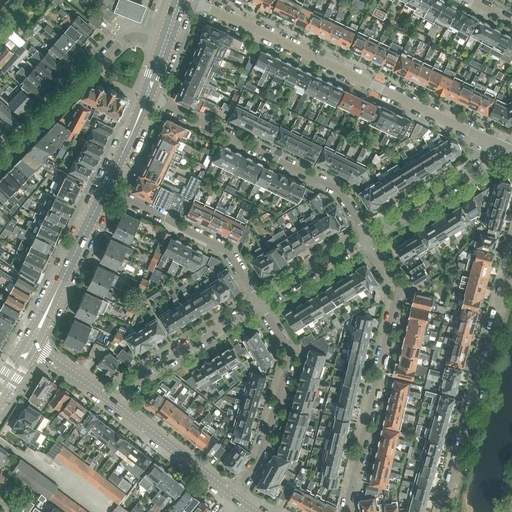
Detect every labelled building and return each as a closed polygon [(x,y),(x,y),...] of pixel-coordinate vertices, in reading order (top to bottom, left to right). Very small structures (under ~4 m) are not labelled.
[(108,20),(111,23),(112,22),(111,21),(117,14),(117,15),(118,14),(114,12),(114,11),(115,10),(117,7),(119,7),(121,0),(103,0),(95,10),(106,18),(108,20)] [(150,6),(133,0),(121,0),(119,7),(117,7),(115,10),(144,20),(150,6)] [(261,0),(259,5),(265,8),(265,9),(268,10),(269,10),(270,10),(275,0),(261,0)] [(284,17),(291,1),(289,0),(277,0),(272,11),(277,13),(278,15),(281,17),(283,16),(284,17)] [(295,0),(291,0),(284,17),(288,18),(288,20),(291,22),(293,21),(294,21),(302,6),(295,2),(295,0)] [(294,23),(297,24),(305,28),(306,27),(313,11),(307,8),(310,0),(304,0),(303,3),(302,6),(294,21),(294,23)] [(326,36),(327,37),(335,21),(329,18),(333,10),(332,10),(335,4),(334,3),(335,0),(331,0),(328,8),(324,16),(317,32),(321,34),(322,36),(324,37),(326,36)] [(364,3),(358,0),(352,0),(351,4),(362,9),(364,3)] [(410,4),(416,7),(419,0),(407,0),(406,2),(406,1),(403,7),(407,9),(409,6),(410,4)] [(419,0),(416,7),(415,9),(414,11),(415,12),(424,16),(425,14),(426,12),(432,0),(419,0)] [(444,2),(443,0),(432,0),(426,12),(425,14),(424,16),(434,22),(436,18),(444,2)] [(446,29),(447,27),(449,24),(457,9),(456,9),(456,6),(453,5),(450,5),(444,2),(434,22),(446,29)] [(453,27),(458,30),(459,30),(467,14),(466,12),(463,10),(461,11),(457,9),(449,24),(448,26),(450,28),(453,27)] [(316,31),(317,32),(324,16),(313,11),(306,27),(310,29),(311,31),(314,32),(316,31)] [(88,19),(97,27),(103,20),(94,12),(88,19)] [(62,15),(88,38),(94,30),(78,16),(74,20),(67,13),(66,14),(64,13),(62,15)] [(471,16),(467,14),(459,30),(458,30),(456,34),(466,40),(477,20),(477,19),(476,17),(473,16),(471,16)] [(81,45),(88,38),(62,15),(60,17),(63,20),(62,21),(68,27),(65,31),(81,45)] [(475,37),(482,41),(490,26),(489,24),(485,22),(483,23),(481,22),(480,20),(480,19),(468,40),(472,43),(475,37)] [(337,41),(338,42),(345,26),(335,21),(327,37),(331,39),(332,41),(335,42),(337,41)] [(371,57),(371,58),(379,42),(372,38),(377,28),(378,28),(380,23),(376,22),(374,26),(373,26),(369,37),(361,53),(365,55),(366,57),(369,58),(371,57)] [(4,23),(0,27),(0,31),(7,38),(13,30),(4,23)] [(345,26),(338,42),(342,44),(343,46),(346,47),(348,46),(348,47),(358,26),(352,23),(349,27),(345,26)] [(207,25),(202,37),(226,47),(228,43),(244,51),(247,43),(207,25)] [(436,29),(437,28),(432,25),(428,33),(433,36),(436,29)] [(489,52),(492,47),(500,32),(499,30),(496,28),(493,28),(490,26),(482,41),(479,46),(489,52)] [(47,32),(73,54),(80,47),(64,32),(60,37),(54,31),(53,32),(49,29),(47,32)] [(73,54),(47,32),(45,30),(42,34),(54,44),(50,48),(49,50),(65,64),(66,62),(67,62),(69,61),(72,57),(72,56),(73,54)] [(360,52),(361,53),(369,37),(358,32),(350,48),(355,50),(356,52),(358,53),(360,52)] [(426,37),(424,36),(418,32),(415,36),(424,41),(424,40),(426,37)] [(500,58),(503,52),(511,38),(510,38),(510,36),(506,34),(504,34),(500,32),(492,47),(489,52),(493,54),(500,58)] [(398,38),(394,36),(390,47),(382,63),(386,65),(387,67),(390,68),(392,67),(393,68),(400,52),(394,49),(396,44),(395,43),(398,38)] [(199,47),(199,48),(216,56),(219,49),(225,52),(227,48),(226,47),(202,37),(202,38),(202,41),(200,42),(198,45),(199,47)] [(511,59),(511,38),(503,52),(500,58),(510,63),(511,59)] [(390,47),(379,42),(371,58),(376,60),(377,62),(379,63),(381,62),(382,63),(390,47)] [(6,45),(0,51),(0,66),(1,67),(18,48),(14,45),(10,49),(6,45)] [(32,52),(33,53),(57,73),(59,71),(61,70),(62,68),(62,67),(63,66),(65,64),(49,50),(48,52),(44,57),(32,46),(28,51),(31,54),(32,52)] [(249,57),(254,60),(259,48),(254,46),(249,57)] [(216,56),(199,48),(199,49),(196,50),(195,53),(196,56),(195,58),(198,60),(199,59),(203,61),(203,62),(208,65),(209,64),(221,70),(222,66),(219,65),(222,58),(216,56)] [(254,65),(264,70),(272,55),(271,55),(270,53),(267,52),(266,52),(261,50),(254,65)] [(404,73),(405,74),(413,58),(402,52),(394,69),(399,71),(400,73),(402,74),(404,73)] [(57,73),(33,53),(30,56),(38,63),(35,68),(50,81),(57,73)] [(267,72),(274,75),(282,60),(281,60),(280,58),(277,57),(276,57),(272,55),(264,70),(260,80),(262,82),(267,74),(266,74),(267,72)] [(198,60),(195,58),(193,61),(191,62),(190,65),(191,67),(190,68),(207,76),(211,78),(213,71),(223,75),(224,71),(221,70),(209,64),(208,65),(203,62),(203,61),(199,59),(198,60)] [(415,78),(415,79),(423,62),(413,58),(405,74),(409,76),(410,78),(413,79),(415,78)] [(286,62),(282,60),(274,75),(272,80),(282,85),(292,65),(291,65),(290,63),(287,62),(286,62)] [(423,84),(425,83),(433,67),(423,62),(415,79),(419,80),(420,82),(423,84)] [(435,90),(445,94),(454,77),(447,74),(452,64),(448,62),(443,72),(435,90)] [(430,87),(435,90),(443,72),(437,69),(439,65),(435,63),(433,67),(425,83),(430,85),(430,87)] [(296,67),(292,65),(282,85),(286,87),(287,85),(293,88),(302,70),(301,69),(301,68),(297,66),(296,67)] [(19,70),(43,90),(49,82),(33,69),(30,73),(22,67),(19,70)] [(207,76),(190,68),(190,69),(188,70),(186,74),(187,76),(186,79),(215,91),(217,87),(208,84),(211,78),(207,76)] [(43,90),(19,70),(16,73),(24,80),(20,84),(36,98),(43,90)] [(306,72),(302,70),(293,88),(288,98),(292,100),(296,92),(296,91),(298,86),(305,90),(312,75),(311,74),(310,72),(307,71),(306,72)] [(496,77),(501,79),(504,74),(499,71),(496,77)] [(504,74),(501,79),(505,81),(507,78),(510,76),(504,73),(504,74)] [(309,93),(315,96),(322,80),(321,78),(318,76),(316,77),(312,75),(305,90),(301,98),(305,100),(309,93)] [(460,100),(467,103),(474,87),(479,77),(475,75),(470,85),(464,82),(456,99),(458,100),(460,100)] [(488,75),(483,86),(487,88),(489,82),(489,81),(491,77),(488,75)] [(445,94),(456,99),(464,82),(454,77),(445,94)] [(215,91),(186,79),(185,81),(182,82),(181,85),(182,88),(182,89),(199,96),(198,96),(202,98),(205,92),(219,98),(220,94),(215,91)] [(245,81),(241,79),(237,87),(242,89),(245,81)] [(315,96),(325,101),(333,85),(332,84),(331,82),(328,81),(326,82),(322,80),(315,96)] [(245,87),(254,91),(257,87),(247,82),(245,87)] [(10,85),(7,88),(27,107),(29,104),(30,105),(35,101),(34,100),(34,99),(23,88),(18,93),(10,85)] [(333,85),(325,101),(323,104),(327,106),(328,102),(336,106),(343,90),(343,89),(342,87),(339,86),(337,87),(333,85)] [(92,86),(81,98),(77,102),(83,105),(85,100),(97,106),(96,107),(105,90),(104,90),(104,88),(99,86),(97,87),(96,88),(92,86)] [(473,106),(477,108),(485,92),(474,87),(467,103),(468,105),(471,107),(473,106)] [(27,107),(7,88),(4,91),(13,99),(9,103),(20,114),(21,113),(22,114),(26,110),(25,109),(27,107)] [(199,96),(182,89),(180,93),(177,94),(176,97),(177,100),(203,113),(206,106),(214,109),(216,105),(202,98),(198,96),(199,96)] [(95,111),(92,116),(97,118),(101,109),(107,112),(116,96),(117,94),(116,92),(112,90),(111,90),(109,90),(108,92),(105,91),(105,90),(96,107),(94,111),(95,111)] [(338,106),(349,111),(356,95),(355,95),(355,94),(352,92),(350,92),(345,90),(338,106)] [(485,92),(477,108),(478,108),(478,110),(481,111),(483,111),(487,113),(495,97),(497,93),(493,91),(493,90),(491,95),(485,92)] [(489,115),(500,120),(507,104),(500,101),(503,95),(499,93),(489,115)] [(349,111),(359,116),(367,100),(366,100),(366,99),(362,97),(361,98),(356,95),(349,111)] [(107,112),(103,121),(107,123),(109,120),(112,114),(119,118),(126,103),(125,103),(124,100),(116,96),(107,112)] [(0,116),(10,125),(18,116),(0,100),(0,116)] [(359,116),(370,121),(378,106),(377,105),(376,104),(373,102),(371,103),(367,100),(359,116)] [(237,122),(242,124),(249,109),(249,110),(253,103),(249,101),(246,108),(237,104),(231,119),(232,119),(233,121),(235,123),(237,122)] [(77,102),(72,106),(73,108),(76,110),(66,126),(77,132),(78,133),(84,123),(87,118),(90,120),(91,118),(90,117),(91,115),(89,114),(91,110),(83,105),(77,102)] [(507,104),(500,120),(508,124),(511,122),(511,103),(511,102),(507,104)] [(303,105),(298,103),(295,110),(299,113),(303,105)] [(378,106),(370,121),(369,123),(380,129),(389,110),(378,105),(378,106)] [(248,127),(252,129),(263,108),(259,106),(256,113),(249,110),(249,109),(242,124),(242,125),(243,126),(246,128),(248,127)] [(262,134),(263,135),(270,120),(263,116),(267,110),(263,108),(252,129),(256,131),(257,133),(260,135),(262,134)] [(389,110),(380,129),(386,131),(380,144),(385,146),(391,134),(399,115),(389,110)] [(272,139),(273,140),(281,125),(274,122),(277,115),(273,113),(270,120),(263,135),(267,137),(267,138),(270,140),(272,139)] [(410,120),(399,115),(391,134),(396,137),(397,135),(403,138),(404,136),(405,136),(409,135),(415,123),(410,121),(410,120)] [(88,124),(87,126),(92,128),(109,137),(110,134),(112,133),(113,130),(113,129),(113,128),(96,119),(93,126),(88,124)] [(187,137),(190,130),(168,119),(168,120),(165,121),(164,124),(165,126),(164,127),(162,132),(184,143),(185,143),(187,139),(187,137)] [(283,145),(284,145),(292,129),(285,126),(288,121),(284,119),(281,125),(273,140),(278,142),(278,144),(281,145),(283,145)] [(58,121),(50,129),(67,138),(71,131),(75,134),(77,132),(66,126),(58,121)] [(87,126),(84,123),(82,127),(88,130),(89,129),(91,130),(88,138),(104,146),(106,145),(108,141),(108,139),(109,137),(92,128),(87,126)] [(423,126),(417,123),(411,136),(414,141),(416,139),(423,126)] [(298,126),(294,124),(292,129),(284,145),(288,147),(289,149),(292,150),(293,150),(294,150),(302,134),(296,131),(298,126)] [(346,128),(342,126),(339,131),(346,135),(347,133),(346,128)] [(50,129),(42,137),(60,146),(64,139),(68,141),(69,139),(67,138),(50,129)] [(305,155),(312,139),(306,136),(308,131),(305,129),(302,134),(294,150),(298,152),(299,154),(302,156),(304,155),(305,155)] [(312,139),(305,155),(309,157),(310,159),(312,161),(314,160),(315,161),(326,140),(319,136),(321,132),(317,130),(313,139),(312,139)] [(157,143),(174,151),(183,156),(185,151),(181,149),(184,143),(162,132),(160,133),(158,137),(159,138),(157,143)] [(42,137),(35,145),(53,154),(56,146),(61,149),(62,147),(60,146),(42,137)] [(327,166),(328,167),(336,151),(329,147),(333,140),(329,138),(317,161),(322,164),(322,166),(325,167),(327,166)] [(436,146),(430,150),(439,165),(440,164),(442,165),(445,163),(445,162),(449,159),(438,142),(439,141),(436,138),(432,140),(436,146)] [(87,139),(82,150),(100,159),(104,149),(104,147),(87,139)] [(441,140),(439,141),(438,142),(449,159),(450,158),(452,159),(455,157),(455,155),(461,152),(461,149),(457,142),(449,139),(444,142),(443,141),(441,140)] [(154,149),(151,154),(169,162),(176,166),(178,167),(180,162),(183,156),(174,151),(157,143),(156,143),(154,144),(153,147),(154,149)] [(338,172),(346,156),(339,153),(343,145),(340,143),(336,151),(328,167),(332,169),(333,171),(336,172),(338,172)] [(426,152),(420,156),(429,171),(430,171),(432,171),(435,170),(435,168),(439,165),(430,150),(426,144),(422,146),(426,152)] [(53,154),(35,145),(27,152),(45,161),(49,154),(53,156),(54,154),(53,154)] [(216,163),(223,167),(231,151),(230,150),(230,148),(227,147),(224,147),(220,145),(207,171),(211,173),(216,163)] [(348,176),(349,177),(357,161),(350,158),(355,148),(351,147),(346,156),(338,172),(342,174),(343,176),(346,177),(348,176)] [(75,160),(93,169),(95,168),(100,159),(82,150),(77,160),(75,160)] [(425,174),(426,173),(428,172),(429,171),(420,156),(416,150),(412,152),(416,159),(410,162),(419,177),(420,177),(422,177),(425,176),(425,174)] [(231,177),(234,172),(241,156),(240,154),(237,152),(235,153),(231,151),(223,167),(220,172),(231,177)] [(27,152),(22,157),(35,170),(38,173),(44,167),(48,171),(53,165),(45,161),(27,152)] [(175,168),(176,166),(169,162),(151,154),(149,155),(148,158),(148,160),(146,165),(163,173),(166,174),(171,176),(173,173),(168,170),(170,165),(173,166),(173,167),(175,168)] [(212,156),(208,154),(203,165),(207,167),(212,156)] [(375,154),(372,161),(374,163),(380,159),(378,156),(375,154)] [(234,172),(244,177),(252,161),(251,159),(248,157),(246,158),(241,156),(234,172)] [(357,161),(349,177),(353,179),(353,181),(356,182),(358,182),(359,182),(360,180),(362,176),(365,171),(367,166),(360,163),(363,158),(359,156),(357,161)] [(410,162),(407,156),(403,158),(407,165),(400,168),(410,183),(411,183),(412,183),(415,182),(415,180),(419,177),(410,162)] [(22,157),(15,165),(28,177),(32,174),(39,181),(43,178),(38,173),(35,170),(22,157)] [(386,168),(390,175),(390,174),(399,190),(404,187),(405,188),(408,186),(409,184),(410,183),(400,168),(393,172),(389,166),(384,159),(382,160),(386,168)] [(93,169),(75,160),(70,171),(86,179),(88,178),(93,169)] [(244,177),(255,183),(263,167),(262,164),(259,163),(257,164),(252,161),(244,177)] [(28,177),(15,165),(9,171),(29,191),(31,188),(25,181),(28,178),(28,177)] [(158,184),(180,194),(182,190),(163,181),(166,174),(163,173),(146,165),(144,166),(142,169),(143,171),(141,175),(158,184)] [(259,185),(266,188),(274,172),(273,172),(273,170),(270,168),(267,169),(263,167),(255,183),(253,188),(257,190),(259,185)] [(9,171),(3,177),(16,190),(19,187),(26,194),(29,191),(9,171)] [(380,181),(379,181),(373,185),(365,171),(362,176),(366,181),(379,202),(383,200),(385,200),(388,198),(389,196),(380,181)] [(64,172),(59,183),(79,193),(84,182),(64,172)] [(270,190),(276,193),(277,193),(285,177),(284,177),(285,176),(279,173),(278,174),(274,172),(266,188),(263,193),(267,195),(270,190)] [(380,181),(389,196),(393,193),(395,194),(398,192),(399,190),(390,174),(390,175),(383,178),(379,172),(376,175),(379,181),(380,181)] [(132,191),(166,207),(184,216),(192,200),(201,180),(191,175),(186,186),(184,185),(182,190),(180,194),(158,184),(141,175),(140,175),(132,191)] [(379,202),(362,176),(360,180),(366,189),(359,193),(370,210),(380,203),(379,202)] [(16,190),(3,177),(0,179),(0,186),(10,197),(16,203),(19,206),(25,199),(16,190)] [(280,195),(287,198),(287,199),(295,182),(296,181),(289,178),(288,179),(285,177),(277,193),(276,193),(274,198),(278,200),(280,195)] [(496,184),(494,192),(509,196),(511,195),(511,191),(511,189),(511,188),(509,187),(510,181),(507,177),(496,184)] [(287,199),(287,198),(284,203),(288,205),(291,200),(298,204),(303,192),(305,188),(306,187),(305,187),(304,185),(301,183),(299,184),(295,182),(287,199)] [(79,193),(59,183),(53,194),(74,203),(79,193)] [(238,191),(227,185),(225,189),(236,195),(238,191)] [(19,206),(16,203),(10,197),(0,186),(0,199),(3,203),(7,200),(13,206),(10,210),(13,213),(19,206)] [(303,192),(301,197),(305,199),(312,195),(313,192),(305,188),(303,192)] [(494,192),(491,203),(506,207),(508,206),(509,202),(508,200),(509,196),(494,192)] [(317,194),(308,200),(317,213),(321,210),(324,208),(327,212),(329,214),(338,228),(338,229),(348,224),(337,206),(333,200),(324,206),(319,197),(323,195),(323,194),(320,193),(317,194)] [(480,193),(477,195),(462,205),(471,218),(477,214),(479,215),(481,210),(480,209),(482,202),(481,201),(482,200),(483,198),(480,193)] [(67,216),(73,206),(48,194),(43,205),(47,207),(50,208),(67,216)] [(205,204),(204,206),(198,203),(199,201),(198,201),(200,197),(196,195),(186,215),(191,217),(192,219),(195,221),(197,220),(205,204)] [(29,198),(22,206),(28,208),(32,199),(29,198)] [(215,209),(214,210),(208,208),(211,202),(210,202),(206,200),(205,204),(197,220),(201,222),(202,224),(205,226),(207,225),(215,209)] [(488,214),(503,218),(505,217),(506,213),(505,211),(506,207),(491,203),(484,201),(483,206),(488,207),(486,214),(488,214)] [(9,219),(4,214),(0,209),(0,206),(2,205),(0,202),(0,215),(1,217),(7,222),(9,219)] [(43,205),(40,203),(38,207),(47,212),(45,217),(63,225),(67,216),(50,208),(47,207),(43,205)] [(227,210),(221,207),(217,205),(215,209),(207,225),(212,227),(212,229),(215,231),(217,230),(218,230),(226,214),(225,214),(227,210)] [(236,219),(228,235),(232,237),(233,239),(236,240),(238,240),(239,240),(246,226),(239,223),(240,221),(244,211),(243,211),(244,208),(241,207),(240,210),(236,219)] [(260,209),(255,207),(251,215),(254,216),(256,213),(258,212),(260,209)] [(455,211),(450,213),(459,228),(463,234),(467,232),(463,226),(470,221),(461,207),(460,207),(458,207),(455,209),(455,211)] [(325,216),(319,220),(328,234),(330,234),(334,232),(334,230),(338,228),(329,214),(327,212),(324,208),(321,210),(324,214),(324,215),(325,216)] [(41,226),(59,235),(63,225),(45,217),(31,210),(28,215),(33,217),(36,218),(34,222),(41,226)] [(229,215),(231,212),(227,210),(225,214),(226,214),(218,230),(222,232),(223,234),(225,235),(227,235),(228,235),(236,219),(229,215)] [(287,213),(290,218),(291,221),(296,218),(291,210),(287,213)] [(305,220),(308,225),(317,240),(318,240),(320,241),(323,239),(323,237),(328,234),(319,220),(314,211),(311,213),(311,215),(311,216),(305,220)] [(119,222),(118,223),(135,231),(141,220),(124,212),(121,216),(119,217),(118,220),(119,222)] [(278,221),(280,224),(290,218),(287,213),(279,218),(278,218),(278,221)] [(444,217),(440,220),(449,234),(455,245),(458,243),(456,239),(456,238),(452,232),(459,228),(450,213),(450,214),(448,213),(445,215),(444,217)] [(503,218),(488,214),(485,225),(500,229),(502,228),(503,224),(502,222),(503,218)] [(304,227),(298,231),(307,247),(307,246),(310,247),(313,245),(313,243),(317,240),(308,225),(304,218),(300,220),(304,227)] [(434,224),(430,226),(438,241),(442,247),(446,245),(442,238),(449,234),(440,220),(439,220),(437,220),(434,222),(434,224)] [(284,240),(277,244),(287,261),(291,258),(292,256),(297,253),(288,238),(280,224),(278,221),(274,224),(284,240)] [(22,239),(32,244),(50,253),(55,244),(36,235),(23,228),(9,222),(3,230),(22,239)] [(135,231),(118,223),(118,224),(117,224),(116,225),(114,228),(115,229),(113,234),(130,242),(132,244),(133,242),(131,241),(135,231)] [(246,224),(246,226),(239,240),(244,243),(248,233),(251,232),(246,224)] [(41,226),(36,235),(55,244),(59,235),(41,226)] [(293,232),(294,234),(288,238),(297,253),(299,253),(303,251),(303,249),(307,247),(304,241),(298,231),(295,226),(291,229),(293,232)] [(419,233),(428,248),(436,261),(440,259),(435,251),(436,251),(432,245),(438,241),(430,226),(429,227),(427,226),(424,228),(423,230),(419,233)] [(496,238),(498,231),(488,228),(487,233),(486,235),(492,237),(496,238)] [(418,254),(428,248),(419,233),(418,233),(416,233),(414,234),(414,236),(408,239),(418,254)] [(472,240),(469,244),(493,250),(494,246),(496,246),(497,245),(498,241),(497,239),(496,239),(496,238),(492,237),(480,234),(478,241),(472,240)] [(277,244),(273,237),(265,242),(271,250),(264,254),(273,268),(274,269),(287,261),(277,244)] [(106,248),(105,250),(125,259),(128,252),(126,252),(128,247),(111,238),(109,243),(108,243),(107,244),(105,247),(106,248)] [(168,255),(174,258),(175,258),(182,243),(181,243),(180,241),(177,240),(175,240),(171,238),(169,243),(158,265),(158,267),(159,268),(161,267),(164,261),(165,262),(168,255)] [(23,251),(28,253),(46,261),(46,262),(50,253),(32,244),(22,239),(18,248),(23,251)] [(418,254),(408,239),(398,245),(396,245),(394,247),(393,248),(396,252),(397,252),(399,252),(403,259),(402,260),(405,264),(414,259),(413,257),(418,254)] [(179,260),(185,263),(192,248),(191,246),(187,245),(186,245),(182,243),(175,258),(174,258),(168,272),(171,273),(174,266),(175,267),(179,260)] [(255,249),(258,255),(263,252),(260,246),(255,249)] [(185,263),(181,270),(186,272),(187,268),(193,271),(204,264),(199,262),(202,254),(203,253),(202,253),(201,251),(198,250),(196,250),(192,248),(185,263)] [(467,258),(475,260),(490,264),(492,259),(493,258),(494,255),(493,254),(493,252),(478,248),(476,255),(469,253),(467,258)] [(125,259),(105,250),(105,251),(103,251),(101,254),(102,256),(100,261),(117,269),(120,264),(122,265),(125,259)] [(263,252),(258,255),(259,257),(252,261),(253,262),(251,263),(254,269),(256,268),(261,275),(262,274),(263,276),(269,272),(268,271),(273,268),(264,254),(263,252)] [(28,253),(23,262),(41,270),(46,262),(28,253)] [(209,257),(202,254),(199,262),(204,264),(205,263),(209,257)] [(213,266),(215,270),(218,268),(215,264),(221,260),(211,256),(207,265),(210,267),(213,266)] [(36,282),(42,271),(41,270),(23,262),(17,259),(14,257),(12,262),(10,265),(19,271),(36,282)] [(422,260),(417,263),(408,269),(411,273),(410,275),(415,283),(428,275),(424,267),(429,265),(425,258),(422,260)] [(415,260),(414,259),(405,264),(408,269),(417,263),(415,260)] [(459,267),(472,271),(487,275),(489,270),(490,269),(491,267),(490,265),(490,264),(475,260),(473,266),(466,264),(465,266),(459,264),(459,267)] [(93,275),(93,276),(110,284),(113,278),(119,281),(121,276),(98,265),(96,270),(94,270),(92,273),(93,275)] [(366,285),(376,301),(379,302),(381,290),(366,266),(363,266),(357,269),(358,271),(366,285)] [(0,274),(2,276),(7,280),(10,281),(14,284),(30,293),(35,284),(20,275),(17,280),(0,268),(0,274)] [(219,277),(221,280),(230,294),(231,295),(240,290),(226,268),(217,274),(219,277)] [(356,291),(362,287),(369,298),(373,303),(376,301),(366,285),(358,271),(353,273),(353,272),(347,275),(348,277),(347,277),(356,291)] [(487,275),(472,271),(470,277),(463,275),(461,280),(469,282),(484,286),(486,281),(487,280),(488,278),(487,276),(487,275)] [(110,284),(93,276),(92,278),(92,277),(90,278),(89,281),(89,283),(90,283),(87,287),(111,299),(114,294),(107,290),(110,284)] [(337,283),(346,297),(352,293),(359,304),(363,302),(356,291),(347,277),(343,280),(343,278),(337,282),(338,283),(337,283)] [(415,283),(418,289),(427,283),(424,278),(415,283)] [(207,286),(201,290),(211,306),(213,307),(217,304),(217,302),(220,300),(211,286),(207,279),(203,281),(207,286)] [(221,280),(211,286),(220,300),(221,300),(223,301),(226,299),(227,296),(230,294),(221,280)] [(7,285),(5,289),(10,292),(10,293),(25,302),(30,293),(14,284),(10,281),(7,285)] [(482,293),(483,291),(483,289),(484,288),(484,286),(469,282),(468,284),(461,282),(458,281),(457,286),(459,286),(467,288),(465,295),(481,299),(481,298),(483,297),(483,295),(482,293)] [(328,289),(327,290),(336,304),(342,300),(349,310),(353,308),(346,297),(337,283),(333,286),(332,284),(327,288),(328,289)] [(191,296),(201,312),(203,313),(207,311),(207,309),(211,306),(201,290),(198,285),(194,287),(197,292),(191,296)] [(157,289),(147,296),(150,301),(161,294),(157,289)] [(318,296),(317,296),(326,310),(332,306),(336,312),(339,310),(336,304),(327,290),(323,292),(322,291),(317,294),(318,296)] [(201,312),(191,296),(187,291),(183,294),(187,299),(181,302),(191,319),(191,318),(193,319),(197,317),(197,315),(201,312)] [(412,305),(430,309),(444,312),(445,306),(445,304),(440,303),(439,306),(437,306),(438,304),(433,303),(435,297),(421,294),(421,292),(416,291),(414,298),(412,299),(412,302),(413,304),(412,305)] [(103,300),(85,292),(83,296),(81,297),(80,300),(80,302),(81,302),(80,303),(99,312),(102,305),(104,307),(107,302),(103,300)] [(0,298),(5,302),(20,310),(25,302),(10,293),(7,298),(0,294),(0,293),(0,298)] [(464,299),(462,306),(477,311),(478,309),(480,308),(480,306),(479,304),(481,299),(465,295),(458,293),(456,297),(464,299)] [(307,302),(316,316),(322,312),(325,318),(326,318),(329,323),(332,321),(326,310),(317,296),(313,298),(312,297),(307,300),(307,302)] [(176,305),(170,309),(180,325),(182,326),(186,324),(186,321),(191,319),(181,302),(177,297),(173,300),(176,305)] [(20,310),(5,302),(0,298),(0,303),(3,305),(0,310),(0,309),(0,310),(15,319),(20,310)] [(461,310),(459,317),(475,321),(476,320),(477,316),(476,314),(477,311),(462,306),(446,301),(445,304),(445,306),(461,310)] [(297,308),(297,309),(304,320),(305,322),(312,319),(322,335),(326,332),(316,316),(307,302),(303,305),(302,303),(297,307),(297,308)] [(75,314),(92,322),(94,317),(96,318),(99,312),(80,303),(79,304),(77,305),(76,308),(77,309),(75,314)] [(169,332),(170,331),(172,332),(175,330),(175,328),(180,325),(170,309),(169,306),(168,306),(169,307),(158,313),(169,332)] [(409,319),(410,319),(429,323),(430,318),(427,318),(428,311),(412,307),(411,308),(410,309),(409,312),(410,314),(409,319)] [(0,322),(10,329),(15,319),(0,310),(0,309),(0,310),(0,309),(0,322)] [(304,320),(297,309),(292,311),(292,310),(286,313),(287,315),(286,315),(294,329),(301,325),(305,331),(308,335),(301,340),(304,345),(315,339),(308,329),(309,328),(305,322),(304,320)] [(355,326),(371,330),(372,323),(374,322),(374,321),(373,319),(374,318),(372,318),(372,316),(367,315),(366,317),(358,315),(355,326)] [(458,321),(456,328),(471,332),(472,332),(473,331),(474,327),(473,326),(475,321),(459,317),(452,315),(450,319),(458,321)] [(147,326),(155,340),(156,339),(158,340),(161,338),(161,336),(166,333),(156,318),(151,321),(152,323),(147,326)] [(69,330),(86,339),(89,332),(92,327),(74,319),(72,324),(70,324),(69,327),(69,329),(70,329),(69,330)] [(407,329),(407,330),(423,334),(424,327),(428,328),(429,323),(410,319),(409,323),(407,324),(407,327),(407,329)] [(0,346),(5,337),(7,337),(9,334),(8,332),(10,329),(0,322),(0,346)] [(137,332),(146,348),(152,344),(151,342),(155,340),(147,326),(146,324),(141,327),(142,329),(137,332)] [(371,330),(355,326),(353,333),(345,331),(344,335),(352,337),(368,341),(370,334),(371,333),(372,332),(371,330)] [(455,332),(453,339),(468,344),(469,343),(470,342),(471,338),(470,337),(471,332),(456,328),(449,326),(447,330),(455,332)] [(66,337),(64,342),(81,350),(84,344),(86,339),(69,330),(69,332),(68,332),(67,332),(65,335),(66,337)] [(405,340),(404,341),(420,345),(422,339),(429,340),(430,335),(423,334),(407,330),(406,335),(405,336),(404,339),(405,340)] [(243,340),(249,350),(263,341),(260,337),(261,335),(259,332),(257,332),(256,331),(243,340)] [(146,348),(137,332),(131,336),(130,334),(129,335),(125,337),(135,352),(140,350),(141,351),(146,348)] [(324,337),(308,345),(311,349),(326,354),(327,351),(333,353),(335,348),(329,346),(324,337)] [(352,337),(350,348),(366,352),(367,345),(369,345),(369,343),(368,342),(368,341),(352,337)] [(452,344),(450,350),(465,355),(465,354),(467,353),(468,350),(467,348),(468,344),(453,339),(445,337),(444,341),(452,344)] [(249,350),(255,359),(269,351),(266,347),(267,345),(265,342),(263,341),(249,350)] [(403,348),(402,352),(418,356),(425,358),(426,353),(419,352),(420,345),(404,341),(404,342),(403,343),(402,346),(403,348)] [(89,353),(95,357),(101,345),(94,342),(89,353)] [(108,348),(101,345),(95,357),(100,360),(108,348)] [(465,355),(450,350),(437,347),(436,351),(449,355),(447,362),(462,366),(463,365),(464,364),(465,361),(464,359),(465,355)] [(223,354),(231,368),(232,368),(238,364),(242,371),(246,368),(233,348),(229,350),(229,348),(223,352),(223,354)] [(366,352),(350,348),(347,359),(363,363),(365,357),(366,356),(366,354),(365,353),(366,352)] [(117,355),(128,364),(132,357),(122,349),(117,355)] [(323,365),(332,368),(333,364),(324,361),(326,354),(311,349),(310,351),(308,352),(307,355),(309,357),(307,360),(323,365)] [(107,351),(97,365),(98,366),(98,368),(101,370),(103,370),(109,374),(110,375),(113,370),(114,371),(118,367),(117,366),(120,361),(107,351)] [(269,351),(255,359),(259,365),(258,365),(263,373),(268,374),(272,363),(270,360),(273,358),(272,357),(273,355),(271,352),(269,351)] [(399,363),(399,364),(422,369),(423,365),(416,363),(418,356),(402,352),(402,353),(400,354),(400,357),(400,359),(399,364),(399,363)] [(232,377),(236,375),(232,368),(231,368),(223,354),(222,355),(221,355),(220,356),(219,355),(213,358),(214,360),(213,360),(221,374),(228,370),(232,377)] [(363,363),(347,359),(347,360),(348,360),(346,366),(342,365),(341,365),(337,364),(336,369),(345,371),(360,374),(362,367),(363,367),(364,365),(363,364),(363,363)] [(217,377),(221,383),(225,381),(221,374),(213,360),(212,361),(210,362),(209,363),(208,361),(202,365),(203,366),(211,380),(217,377)] [(323,365),(307,360),(307,361),(306,361),(304,367),(305,368),(304,372),(320,377),(323,365)] [(422,369),(399,364),(397,368),(396,369),(395,373),(396,374),(396,376),(412,379),(414,373),(421,375),(422,369)] [(211,380),(203,366),(199,369),(198,367),(192,371),(193,372),(192,373),(194,375),(185,381),(194,388),(200,385),(201,387),(207,383),(211,389),(215,387),(211,380)] [(428,374),(458,382),(460,377),(461,376),(462,373),(461,371),(461,370),(446,366),(444,373),(434,370),(434,368),(430,367),(428,374)] [(251,371),(248,382),(263,387),(266,376),(251,371)] [(338,380),(342,382),(358,385),(359,378),(361,378),(361,376),(360,375),(360,374),(345,371),(344,377),(339,376),(339,377),(338,380)] [(302,379),(300,383),(316,388),(323,390),(325,392),(328,392),(329,389),(324,387),(324,386),(317,384),(320,377),(304,372),(304,373),(302,372),(300,379),(302,379)] [(457,387),(458,382),(428,374),(425,388),(429,389),(431,380),(441,382),(439,389),(455,393),(455,392),(457,391),(458,388),(457,387)] [(47,390),(53,382),(44,376),(44,375),(43,375),(43,376),(28,400),(41,409),(53,394),(47,390)] [(409,391),(410,383),(395,380),(393,381),(392,384),(393,386),(392,391),(415,396),(416,397),(420,398),(421,394),(409,391)] [(60,388),(53,382),(47,390),(53,394),(55,396),(50,402),(60,409),(70,396),(69,395),(69,393),(66,390),(64,391),(60,388)] [(263,387),(248,382),(244,394),(259,398),(261,394),(263,393),(264,390),(263,388),(263,387)] [(342,382),(340,393),(355,396),(357,389),(358,389),(359,387),(358,386),(358,385),(342,382)] [(156,411),(167,398),(167,397),(166,398),(163,395),(164,393),(168,396),(167,396),(169,398),(173,392),(171,391),(175,387),(169,383),(163,392),(158,388),(155,392),(155,391),(152,394),(146,401),(146,404),(156,411)] [(313,399),(312,400),(322,403),(325,392),(300,383),(300,384),(299,384),(297,390),(298,390),(297,395),(313,399)] [(389,402),(405,406),(407,399),(415,401),(416,397),(415,396),(392,391),(391,396),(389,396),(388,400),(390,401),(389,402)] [(166,419),(184,395),(181,392),(173,402),(167,398),(156,411),(157,412),(158,414),(160,416),(162,416),(166,419)] [(340,393),(337,404),(353,407),(354,400),(356,400),(356,398),(355,397),(355,396),(340,393)] [(197,404),(202,397),(199,394),(186,411),(175,426),(179,428),(179,430),(181,432),(183,432),(184,433),(195,419),(197,415),(191,411),(196,404),(197,404)] [(220,398),(223,399),(241,405),(256,409),(257,405),(259,404),(260,401),(259,399),(259,398),(244,394),(242,400),(224,395),(220,398)] [(440,394),(437,406),(451,409),(453,408),(454,404),(453,402),(454,398),(440,394)] [(174,425),(175,426),(185,411),(180,407),(187,397),(184,395),(166,419),(169,422),(170,423),(172,425),(174,425)] [(313,399),(297,395),(295,395),(293,401),(295,402),(293,406),(316,413),(317,409),(310,407),(312,400),(313,399)] [(65,414),(68,417),(69,417),(74,410),(75,408),(79,403),(78,402),(77,400),(75,398),(73,398),(72,397),(59,413),(63,416),(65,414)] [(214,403),(220,408),(223,399),(220,398),(214,403)] [(388,409),(387,414),(412,420),(413,415),(403,413),(405,406),(389,402),(389,403),(387,404),(387,407),(388,409)] [(437,406),(423,402),(421,406),(430,408),(428,415),(430,416),(434,417),(448,421),(448,420),(449,419),(451,415),(450,413),(451,409),(437,406)] [(69,417),(68,417),(67,419),(71,422),(72,420),(76,423),(87,409),(86,408),(86,407),(83,405),(82,405),(79,403),(75,408),(74,410),(69,417)] [(36,429),(44,416),(40,414),(41,412),(29,404),(26,408),(25,408),(23,411),(21,412),(19,415),(20,417),(19,418),(33,427),(36,429)] [(337,404),(335,415),(350,418),(352,411),(353,411),(354,409),(353,408),(353,407),(337,404)] [(239,411),(228,408),(227,412),(237,415),(253,420),(254,416),(256,415),(257,412),(256,410),(256,409),(241,405),(239,411)] [(290,419),(289,420),(312,427),(313,426),(308,425),(310,419),(317,421),(319,416),(293,408),(292,413),(290,412),(288,419),(290,419)] [(80,433),(84,436),(98,418),(98,417),(89,410),(79,423),(85,428),(80,433)] [(195,419),(184,433),(185,433),(185,435),(187,437),(189,437),(193,440),(212,416),(208,413),(201,422),(200,421),(199,422),(195,419)] [(412,420),(387,414),(386,418),(384,419),(383,422),(384,424),(384,425),(400,429),(401,421),(413,424),(414,420),(412,420)] [(234,427),(236,427),(249,431),(251,427),(253,426),(254,423),(253,421),(253,420),(237,415),(234,427)] [(203,447),(213,433),(215,429),(209,425),(214,418),(212,416),(193,440),(197,443),(197,444),(200,446),(201,446),(203,447)] [(332,428),(347,432),(348,429),(349,428),(350,426),(349,425),(350,420),(334,417),(332,428)] [(434,417),(431,428),(445,432),(446,430),(447,426),(447,425),(448,421),(434,417)] [(36,441),(41,432),(36,429),(33,427),(19,418),(18,419),(16,420),(14,423),(15,425),(12,429),(25,438),(31,441),(28,446),(32,448),(32,447),(36,449),(40,443),(36,441)] [(52,423),(55,426),(60,421),(56,418),(52,423)] [(107,424),(98,418),(84,436),(87,439),(92,433),(97,437),(107,424)] [(286,431),(309,438),(309,437),(305,436),(306,430),(311,431),(311,430),(314,431),(315,427),(312,427),(305,425),(289,420),(288,424),(286,424),(285,430),(286,431)] [(59,429),(63,432),(67,426),(64,424),(59,429)] [(98,447),(102,450),(106,444),(116,431),(107,424),(97,437),(103,441),(98,447)] [(249,431),(236,427),(232,438),(240,441),(239,445),(245,449),(247,443),(248,443),(249,439),(251,438),(252,435),(251,433),(251,432),(249,431)] [(382,434),(381,438),(397,442),(396,442),(403,444),(404,440),(397,438),(399,430),(384,427),(383,428),(381,429),(381,432),(382,434)] [(346,436),(347,432),(332,428),(329,439),(344,443),(345,440),(347,439),(347,437),(346,436)] [(431,428),(428,439),(442,443),(443,441),(444,438),(444,436),(445,432),(431,428)] [(107,454),(110,457),(125,438),(116,431),(106,444),(111,448),(107,454)] [(283,443),(298,447),(309,450),(311,451),(314,439),(309,438),(286,431),(285,436),(283,435),(281,441),(283,442),(283,443)] [(61,433),(55,441),(56,441),(57,441),(60,444),(66,437),(61,433)] [(213,433),(203,447),(206,449),(206,451),(209,454),(211,453),(212,454),(222,440),(213,433)] [(133,445),(125,438),(110,457),(114,459),(118,453),(124,458),(133,445)] [(379,445),(378,449),(394,453),(401,455),(404,455),(404,453),(403,453),(403,451),(395,449),(396,442),(397,442),(381,438),(381,439),(379,440),(378,443),(379,445)] [(343,447),(344,443),(329,439),(326,450),(342,454),(343,451),(344,450),(344,448),(343,447)] [(441,447),(442,443),(428,439),(425,450),(439,454),(440,453),(441,449),(441,447)] [(56,441),(47,454),(53,459),(56,456),(63,446),(60,444),(57,441),(56,441)] [(237,443),(230,453),(243,462),(245,462),(247,459),(247,457),(250,453),(245,449),(239,445),(237,443)] [(283,443),(281,447),(280,446),(278,453),(279,453),(279,454),(298,460),(300,453),(304,454),(307,455),(309,450),(298,447),(283,443)] [(142,452),(133,445),(124,458),(129,462),(125,467),(128,470),(142,452)] [(225,449),(220,445),(213,455),(218,459),(225,449)] [(0,462),(4,465),(9,458),(7,456),(9,453),(0,446),(0,462)] [(63,446),(56,456),(60,460),(68,450),(63,446)] [(391,464),(403,467),(406,456),(404,456),(404,455),(401,455),(400,457),(402,457),(401,462),(392,460),(394,453),(378,449),(378,450),(376,451),(375,455),(377,456),(376,461),(391,464)] [(68,450),(60,460),(65,463),(73,453),(68,450)] [(326,450),(324,461),(339,465),(340,462),(341,461),(342,459),(341,458),(342,454),(326,450)] [(438,458),(439,454),(425,450),(421,462),(436,466),(436,465),(437,464),(438,460),(438,458)] [(142,452),(128,470),(132,473),(136,467),(142,472),(152,459),(142,452)] [(73,453),(65,463),(69,467),(77,457),(73,453)] [(243,462),(230,453),(223,462),(224,463),(224,465),(227,467),(229,466),(236,472),(237,471),(239,471),(241,468),(240,466),(243,462)] [(285,473),(292,460),(274,455),(272,459),(269,460),(268,463),(269,465),(268,466),(290,477),(293,478),(295,474),(288,470),(286,473),(285,473)] [(77,457),(69,467),(74,470),(82,460),(77,457)] [(417,461),(409,458),(406,467),(410,468),(411,463),(416,464),(417,461)] [(21,459),(15,468),(20,471),(26,463),(21,459)] [(82,460),(74,470),(78,474),(86,463),(82,460)] [(324,461),(321,472),(337,476),(338,475),(339,473),(338,472),(339,465),(324,461)] [(391,464),(376,461),(375,462),(373,462),(373,466),(374,467),(373,472),(389,475),(389,476),(396,477),(397,473),(390,471),(391,464)] [(159,465),(155,462),(142,478),(140,476),(134,484),(131,487),(135,490),(137,487),(139,488),(145,480),(146,481),(148,479),(153,483),(164,470),(163,468),(161,465),(159,465)] [(421,462),(418,473),(433,477),(434,475),(435,471),(435,469),(436,466),(421,462)] [(20,471),(17,475),(21,479),(31,466),(26,463),(20,471)] [(86,463),(78,474),(83,477),(91,467),(86,463)] [(31,466),(21,479),(26,482),(35,469),(31,466)] [(289,480),(290,477),(268,466),(266,469),(264,470),(262,473),(263,475),(279,484),(283,477),(289,480)] [(91,467),(83,477),(87,480),(95,470),(91,467)] [(35,469),(26,482),(30,485),(40,473),(35,469)] [(95,470),(87,480),(92,484),(100,474),(95,470)] [(152,499),(156,502),(175,479),(172,476),(171,474),(169,472),(167,472),(164,470),(153,483),(160,489),(152,499)] [(337,476),(321,472),(320,477),(322,477),(320,484),(336,488),(338,480),(336,480),(337,476)] [(389,475),(373,472),(373,473),(371,473),(370,477),(371,479),(370,483),(389,488),(398,487),(398,485),(387,483),(389,476),(389,475)] [(40,473),(30,485),(35,489),(44,476),(40,473)] [(415,484),(429,488),(430,488),(431,486),(432,483),(431,481),(433,477),(418,473),(415,484)] [(100,474),(92,484),(96,487),(104,477),(100,474)] [(291,487),(290,489),(285,486),(282,485),(279,484),(263,475),(258,484),(259,487),(273,494),(284,500),(285,499),(288,500),(294,488),(291,487)] [(44,476),(35,489),(40,492),(49,479),(44,476)] [(298,505),(306,491),(300,488),(301,486),(300,485),(303,480),(302,480),(303,478),(299,476),(297,481),(294,480),(293,484),(291,487),(294,488),(288,500),(292,502),(293,504),(296,506),(298,505)] [(104,477),(96,487),(101,491),(109,480),(104,477)] [(49,479),(40,492),(44,495),(54,483),(49,479)] [(175,479),(156,502),(160,505),(168,496),(174,500),(184,487),(184,486),(183,484),(181,482),(179,482),(175,479)] [(308,510),(309,511),(316,496),(315,495),(310,493),(316,482),(311,479),(306,491),(298,505),(303,508),(303,509),(306,511),(308,510)] [(109,480),(101,491),(105,494),(113,484),(109,480)] [(415,484),(404,481),(403,485),(413,488),(411,495),(412,495),(426,499),(428,498),(429,494),(428,492),(429,488),(415,484)] [(54,483),(44,495),(49,499),(57,489),(58,486),(54,483)] [(113,484),(105,494),(110,498),(118,487),(113,484)] [(309,511),(311,511),(320,511),(326,501),(321,498),(322,495),(324,491),(324,490),(325,486),(321,485),(320,488),(319,488),(317,493),(315,495),(316,496),(309,511)] [(368,485),(366,491),(377,494),(378,487),(368,485)] [(118,487),(110,498),(114,501),(122,491),(118,487)] [(57,489),(49,499),(54,502),(61,492),(57,489)] [(174,504),(183,511),(190,511),(200,500),(186,489),(174,504)] [(122,491),(114,501),(118,504),(123,499),(126,495),(127,494),(122,491)] [(361,511),(385,508),(385,504),(385,503),(377,505),(375,497),(375,493),(366,491),(364,499),(359,500),(359,501),(358,503),(359,506),(360,507),(361,511)] [(61,492),(54,502),(58,505),(66,496),(61,492)] [(41,494),(38,499),(43,502),(46,497),(44,496),(42,494),(41,494)] [(14,504),(22,510),(29,500),(21,495),(14,504)] [(408,506),(423,511),(423,510),(425,509),(426,505),(425,503),(426,500),(426,499),(412,495),(411,495),(410,499),(408,506)] [(66,496),(58,505),(63,509),(70,499),(66,496)] [(393,504),(385,504),(385,508),(385,511),(397,511),(396,496),(392,496),(393,504)] [(70,499),(63,509),(67,511),(75,502),(70,499)] [(326,501),(320,511),(333,511),(336,508),(337,505),(327,500),(326,501)] [(75,502),(67,511),(74,511),(79,506),(75,502)] [(211,511),(210,511),(212,510),(207,506),(208,504),(205,502),(203,503),(202,502),(193,511),(211,511)]
